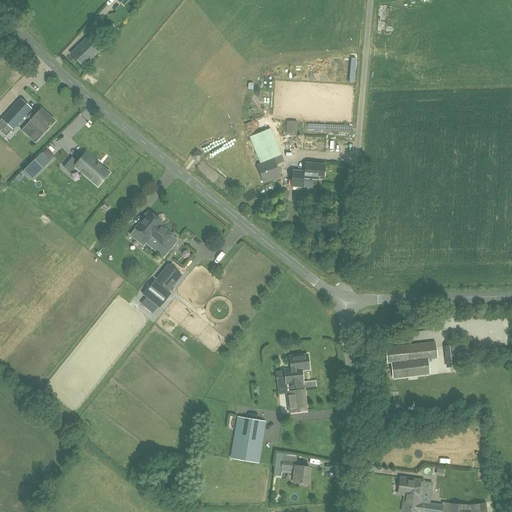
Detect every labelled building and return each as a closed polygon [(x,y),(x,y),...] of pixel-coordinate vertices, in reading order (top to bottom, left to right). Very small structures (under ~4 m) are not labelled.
[(83,67),(99,51),(86,38),(70,53),(83,67)] [(20,99),(0,120),(0,128),(7,135),(31,109),(20,99)] [(22,130),(28,136),(35,143),(55,121),(41,109),(36,114),(33,112),(28,117),(37,126),(34,130),(27,124),(22,130)] [(297,134),(297,122),(286,121),(286,134),(297,134)] [(250,137),(258,158),(260,163),(274,158),(281,155),(270,130),(250,137)] [(197,161),(201,156),(197,152),(193,157),(197,161)] [(109,173),(101,166),(101,165),(100,165),(98,164),(99,163),(98,163),(97,163),(98,162),(86,153),(78,162),(72,157),(64,167),(70,173),(75,167),(83,173),(98,186),(109,173)] [(263,183),(280,176),(274,158),(260,163),(256,164),(263,183)] [(44,168),(35,159),(23,171),(32,180),(44,168)] [(323,178),(324,164),(306,163),(305,172),(292,170),(291,186),(311,188),(312,177),(323,178)] [(24,178),(19,174),(15,178),(19,183),(24,178)] [(162,222),(149,212),(147,214),(146,213),(141,219),(142,220),(136,228),(149,239),(151,236),(163,246),(172,235),(160,225),(162,222)] [(169,265),(157,280),(169,290),(181,275),(169,265)] [(154,280),(142,294),(159,308),(171,294),(154,280)] [(379,326),(380,336),(381,336),(381,335),(381,337),(383,337),(383,335),(387,335),(388,335),(386,325),(386,327),(380,327),(380,326),(379,326)] [(429,374),(427,359),(437,358),(435,342),(385,348),(387,364),(391,363),(393,378),(429,374)] [(449,367),(463,365),(460,345),(447,346),(449,367)] [(290,357),(290,362),(291,367),(284,368),(284,371),(285,371),(286,384),(293,383),(294,392),(288,392),(290,412),(307,410),(304,390),(303,390),(302,382),(303,382),(301,370),(309,369),(307,355),(290,357)] [(258,463),(265,422),(238,417),(231,458),(258,463)] [(308,484),(310,468),(302,467),(303,463),(296,462),(297,455),(283,453),(276,452),(274,463),(282,464),(281,469),(294,471),(293,483),(308,484)] [(235,469),(257,471),(257,464),(236,462),(235,469)] [(425,506),(420,505),(422,489),(423,481),(400,478),(400,483),(398,484),(397,490),(398,492),(398,494),(405,495),(402,511),(486,511),(485,503),(470,505),(450,504),(442,502),(442,506),(425,503),(425,506)] [(429,481),(426,500),(433,501),(436,482),(429,481)]
